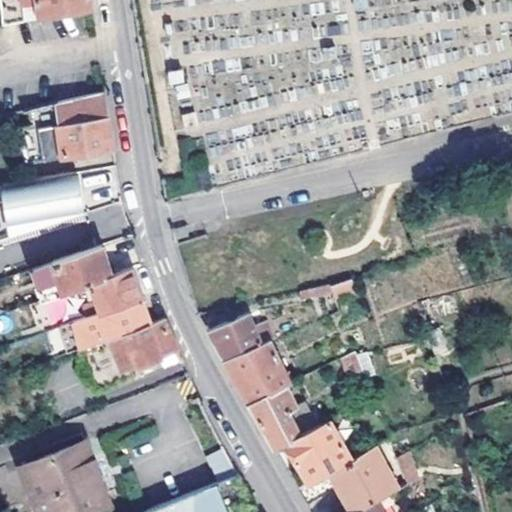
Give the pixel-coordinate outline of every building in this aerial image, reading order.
[(4,0),(5,3),(19,0),(20,0),(22,12),(38,10),(40,17),(91,9),(89,0),(4,0)] [(36,128),(41,160),(113,150),(104,90),(46,103),(49,117),(59,115),(61,124),(36,128)] [(76,171),(3,183),(10,221),(12,235),(83,213),(76,171)] [(89,189),(110,183),(106,172),(86,178),(89,189)] [(77,285),(113,272),(103,241),(32,267),(43,298),(77,285)] [(88,315),(142,294),(132,264),(113,272),(77,285),(88,315)] [(324,281),(300,287),(302,294),(332,287),(330,280),(324,281)] [(80,346),(151,321),(142,294),(88,315),(67,323),(77,348),(80,346)] [(419,300),(428,330),(441,326),(433,297),(419,300)] [(46,307),(43,298),(30,303),(33,312),(46,307)] [(225,356),(263,341),(247,310),(209,327),(218,342),(225,356)] [(151,321),(80,346),(96,389),(182,359),(174,338),(165,316),(151,321)] [(441,326),(428,330),(430,336),(435,353),(447,348),(441,326)] [(263,341),(225,356),(239,380),(250,400),(286,382),(291,380),(270,338),(263,341)] [(343,354),(353,378),(365,373),(357,352),(355,347),(343,354)] [(455,380),(456,379),(451,363),(440,366),(444,382),(455,380)] [(286,382),(250,400),(264,425),(276,446),(288,440),(301,434),(287,408),(296,403),(286,382)] [(301,434),(288,440),(311,480),(350,457),(329,419),(301,434)] [(114,511),(87,439),(27,461),(45,511),(114,511)] [(353,511),(378,497),(399,485),(375,443),(350,457),(311,480),(299,487),(308,501),(336,484),(353,511)] [(395,453),(406,481),(418,475),(406,447),(395,453)] [(239,473),(205,486),(213,507),(221,503),(250,491),(239,473)] [(139,511),(224,511),(221,503),(213,507),(205,486),(139,511)] [(386,511),(378,497),(353,511),(352,511),(386,511)]
